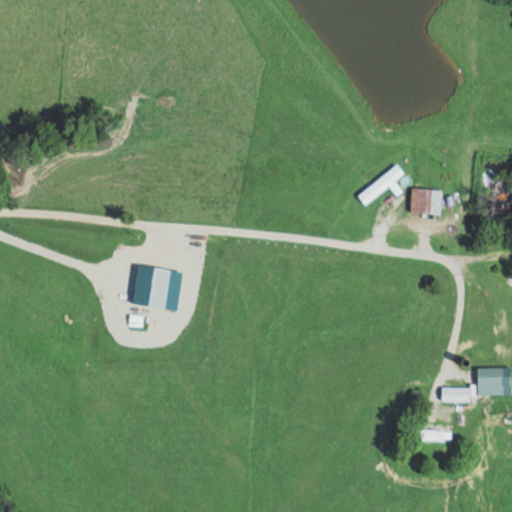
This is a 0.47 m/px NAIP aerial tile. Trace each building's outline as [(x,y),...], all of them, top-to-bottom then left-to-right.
[(440,189),(410,188),(410,213),(440,213),(440,189)] [(491,212),(511,211),(511,190),(491,191),(491,212)] [(127,297),(138,298),(144,249),(133,247),(127,297)] [(440,400),(469,401),(469,389),(487,390),(487,381),(498,381),(499,368),(488,367),(488,359),(470,358),(468,387),(441,386),(440,400)] [(437,439),(437,447),(455,447),(455,429),(413,429),(413,439),(437,439)]
